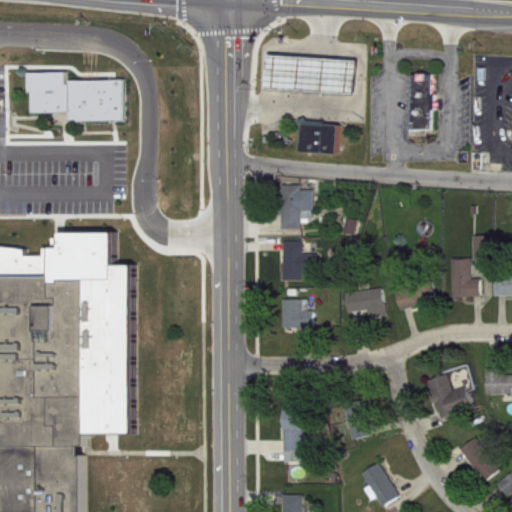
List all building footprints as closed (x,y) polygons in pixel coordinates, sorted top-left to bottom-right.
[(273,98),(361,102),(362,74),(344,73),(344,69),(320,68),(320,66),(275,64),(273,98)] [(29,71),(30,91),(33,91),(33,112),(70,111),(71,121),(126,120),(126,78),(71,79),(71,83),(67,83),(67,70),(29,71)] [(418,139),(440,139),(442,83),(419,82),(418,139)] [(308,162),(346,163),(348,132),(309,130),(308,162)] [(309,238),(309,227),(320,228),(321,199),(309,199),(309,194),(289,193),(288,238),(309,238)] [(366,229),(354,227),(351,242),(363,244),(366,229)] [(0,511),(0,244),(4,245),(11,245),(19,246),(29,247),(29,254),(45,254),(45,245),(63,245),(63,230),(119,230),(119,263),(138,263),(139,432),(91,432),(91,445),(84,445),(84,454),(88,454),(88,511),(0,511)] [(498,244),(480,245),(480,269),(498,269),(498,244)] [(310,250),(290,251),(290,289),(310,289),(310,280),(324,280),(324,263),(310,263),(310,250)] [(487,305),(487,287),(478,288),(478,268),(458,268),(459,306),(487,305)] [(511,305),(511,285),(501,285),(501,306),(511,305)] [(402,302),(407,320),(444,309),(439,291),(402,302)] [(393,325),(390,297),(353,301),(355,321),(374,319),(375,327),(393,325)] [(315,309),(290,309),(290,337),(321,337),(321,320),(315,320),(315,309)] [(511,383),(508,384),(508,377),(493,377),(493,403),(511,403),(511,383)] [(459,399),(454,384),(436,389),(447,427),(480,418),(473,395),(459,399)] [(356,446),(377,445),(375,412),(355,413),(356,446)] [(312,471),(313,419),(292,418),(291,471),(312,471)] [(469,456),(489,491),(506,481),(486,446),(469,456)] [(398,511),(409,505),(386,472),(369,483),(388,511),(398,511)]
